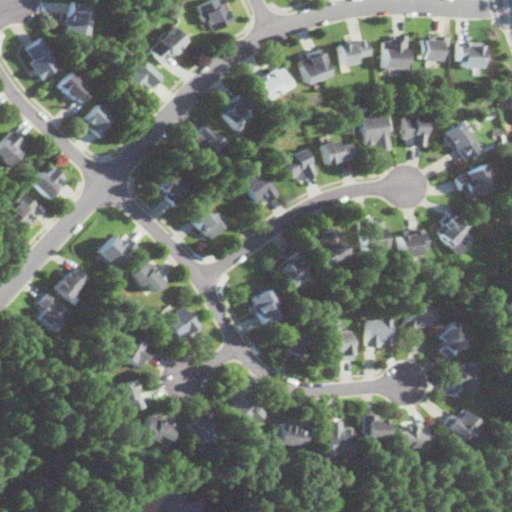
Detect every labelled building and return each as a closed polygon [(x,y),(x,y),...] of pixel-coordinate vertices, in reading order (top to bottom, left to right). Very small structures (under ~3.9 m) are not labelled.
[(214,0),(216,3),(216,4),(220,2),(224,10),(227,8),(229,14),(228,14),(231,20),(210,30),(205,20),(201,22),(197,14),(199,13),(195,6),(207,0),(214,0)] [(85,8),(82,19),(88,20),(84,35),(64,29),(65,24),(62,23),(63,20),(65,15),(66,15),(70,1),(86,5),(85,8)] [(171,27),(184,40),(182,43),(184,45),(175,54),(172,51),(160,62),(147,49),(157,39),(156,38),(163,31),(165,33),(171,27)] [(445,35),(445,42),(444,53),(439,53),(439,60),(416,58),(417,39),(428,39),(428,36),(430,37),(430,34),(445,35)] [(404,35),(403,67),(380,67),(380,48),(379,48),(379,41),(390,41),(390,35),(404,35)] [(38,37),(46,47),(47,47),(52,53),(48,56),(51,60),(50,61),(54,67),(39,79),(34,73),(32,74),(30,71),(29,70),(32,68),(28,62),(32,59),(23,49),(38,37)] [(340,64),(339,65),(335,43),(361,38),(363,38),(366,54),(354,56),(355,62),(340,64)] [(480,41),(479,67),(459,66),(459,60),(453,60),(453,41),(480,41)] [(317,80),(312,82),(310,82),(310,81),(304,83),(295,61),(305,57),(303,53),(317,48),(327,74),(317,78),(317,80)] [(159,79),(152,87),(151,88),(148,85),(141,92),(126,79),(142,61),(157,75),(156,76),(160,79),(159,79)] [(279,66),(289,84),(276,93),(272,87),(261,94),(252,79),(272,67),(274,69),(279,66)] [(87,91),(79,100),(77,102),(72,97),(69,99),(54,85),(68,71),(75,77),(74,78),(87,91)] [(233,129),(217,110),(237,93),(249,108),(245,111),(249,116),(233,129)] [(108,115),(110,117),(105,121),(109,125),(97,137),(87,127),(89,125),(81,118),(83,116),(84,116),(95,104),(108,115)] [(386,133),(388,147),(374,150),(372,141),(370,142),(371,144),(362,146),(362,143),(361,143),(356,118),(368,116),(367,113),(381,110),(386,133)] [(426,118),(423,146),(402,144),(403,139),(398,138),(400,116),(426,118)] [(468,135),(477,146),(462,157),(453,145),(449,148),(441,137),(444,136),(441,132),(460,119),(470,134),(468,135)] [(211,153),(205,158),(189,142),(192,140),(189,137),(203,123),(221,141),(211,153)] [(15,129),(21,136),(19,139),(23,143),(18,147),(22,151),(18,155),(19,156),(15,160),(14,159),(6,167),(0,160),(0,138),(9,130),(11,133),(15,129)] [(335,139),(336,144),(348,141),(352,157),(323,165),(318,143),(335,139)] [(314,172),(312,173),(296,181),(294,176),(289,178),(287,172),(285,173),(283,169),(284,169),(279,159),(280,158),(302,148),(314,172)] [(484,170),(487,177),(491,185),(466,198),(461,188),(457,189),(451,177),(463,171),(464,172),(481,164),(484,170)] [(49,167),(61,177),(53,186),(50,191),(52,193),(49,195),(48,194),(44,198),(26,182),(37,170),(42,175),(49,167)] [(275,194),(266,200),(265,201),(262,197),(259,199),(256,196),(250,201),(237,183),(257,169),(275,194)] [(184,187),(175,196),(178,200),(172,206),(162,196),(166,192),(163,190),(162,191),(156,185),(169,172),(184,187)] [(20,192),(33,204),(34,205),(28,211),(31,214),(26,220),(29,222),(27,225),(26,224),(24,225),(23,225),(18,230),(3,215),(12,206),(8,202),(14,197),(15,198),(20,192)] [(199,206),(207,216),(212,211),(223,223),(207,237),(204,233),(202,235),(188,220),(186,218),(199,206)] [(457,217),(465,224),(463,227),(472,237),(456,253),(437,237),(439,235),(434,231),(447,217),(449,220),(454,214),(457,217)] [(369,216),(370,222),(381,220),(384,246),(361,250),(356,217),(369,216)] [(333,226),(346,255),(324,265),(316,247),(314,248),(313,245),(314,244),(313,240),(318,238),(317,235),(320,234),(319,233),(333,226)] [(400,257),(398,257),(395,235),(405,233),(405,231),(407,231),(420,229),(423,246),(418,246),(419,254),(400,257)] [(127,237),(134,245),(135,246),(113,269),(104,260),(105,259),(97,251),(111,237),(115,241),(117,239),(120,242),(126,237),(127,237)] [(290,285),(289,285),(275,265),(295,251),(309,271),(290,285)] [(142,260),(145,264),(147,262),(163,280),(150,291),(141,281),(137,285),(127,274),(142,260)] [(76,269),(84,277),(71,291),(72,292),(66,299),(52,285),(59,279),(61,277),(60,276),(64,273),(64,274),(67,271),(69,273),(74,267),(76,269)] [(267,288),(274,302),(269,305),(276,316),(261,325),(254,312),(253,313),(251,308),(249,305),(251,304),(248,299),(251,298),(250,296),(253,294),(254,295),(267,288)] [(57,324),(50,331),(34,316),(39,311),(36,308),(39,305),(36,302),(45,292),(67,313),(57,324)] [(426,305),(435,307),(430,326),(422,323),(421,327),(413,325),(412,329),(407,327),(407,326),(401,324),(406,303),(418,306),(419,301),(427,303),(426,305)] [(197,329),(196,329),(188,336),(183,329),(173,337),(160,321),(179,306),(197,329)] [(390,315),(390,328),(389,344),(380,343),(380,341),(376,341),(376,346),(363,346),(364,340),(364,320),(365,318),(369,318),(370,319),(379,320),(379,314),(390,315)] [(466,340),(447,359),(438,350),(441,346),(438,343),(441,341),(435,335),(450,320),(456,327),(454,328),(466,340)] [(306,342),(298,356),(286,349),(288,345),(286,343),(285,345),(279,341),(289,325),(305,335),(303,340),(306,342)] [(348,331),(350,358),(338,359),(338,354),(334,354),(334,351),(326,352),(324,331),(348,329),(348,331)] [(146,359),(145,360),(143,359),(141,362),(139,361),(135,368),(129,364),(130,362),(113,352),(126,332),(152,349),(146,359)] [(58,350),(56,356),(50,354),(52,348),(58,350)] [(472,380),(472,390),(457,391),(457,381),(454,382),(453,368),(457,368),(456,363),(473,362),(475,380),(472,380)] [(134,395),(138,405),(138,406),(126,411),(121,400),(115,402),(110,388),(131,380),(133,388),(131,388),(134,395)] [(259,417),(252,424),(247,418),(240,426),(224,411),(232,402),(226,396),(235,385),(264,412),(259,417)] [(460,408),(478,423),(473,430),(478,433),(472,441),(465,435),(461,440),(440,423),(448,413),(453,417),(460,408)] [(148,413),(153,416),(154,414),(174,424),(172,427),(173,428),(167,440),(154,434),(152,439),(138,433),(148,413)] [(374,414),(373,420),(377,420),(377,418),(385,418),(385,438),(365,438),(365,432),(360,432),(360,413),(374,414)] [(196,418),(196,420),(203,418),(205,421),(213,418),(219,436),(212,439),(212,441),(205,443),(204,440),(192,444),(185,424),(191,422),(191,419),(196,418)] [(338,420),(339,429),(341,429),(341,427),(350,427),(350,429),(352,429),(352,442),(351,442),(351,454),(340,455),(340,458),(325,459),(324,420),(338,420)] [(305,436),(304,447),(297,446),(297,445),(276,442),(279,422),(299,425),(299,427),(306,428),(305,436)] [(413,424),(414,427),(425,426),(427,442),(413,443),(414,446),(395,447),(394,439),(396,439),(396,427),(405,426),(405,425),(413,424)] [(301,464),(300,471),(292,470),(292,463),(301,464)]
